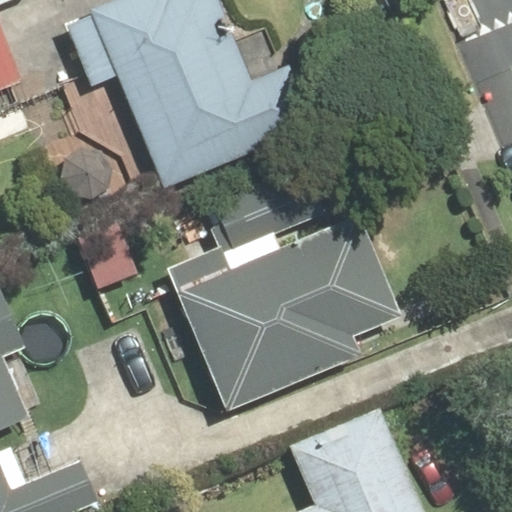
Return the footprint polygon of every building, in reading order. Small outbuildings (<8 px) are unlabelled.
[(235,0),(91,0),(71,8),(99,83),(127,73),(167,177),(286,132),(235,0)] [(5,5),(0,6),(0,89),(33,78),(5,5)] [(366,187),(175,260),(229,401),(420,329),(366,187)] [(0,277),(0,429),(51,410),(0,277)] [(279,511),(442,511),(397,393),(296,432),(321,497),(279,511)] [(0,511),(78,511),(86,509),(64,459),(0,486),(0,511)]
